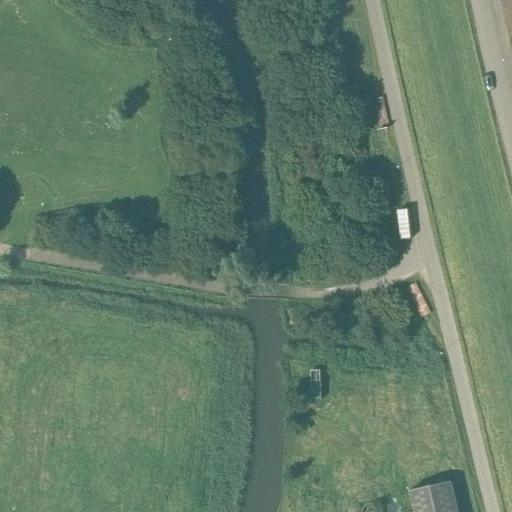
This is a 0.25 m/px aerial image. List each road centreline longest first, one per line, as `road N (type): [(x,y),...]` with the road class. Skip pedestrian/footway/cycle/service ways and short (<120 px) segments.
road 1 (unclassified): [(496,511),(370,0)]
road 2 (unclassified): [(511,126),(483,0)]
